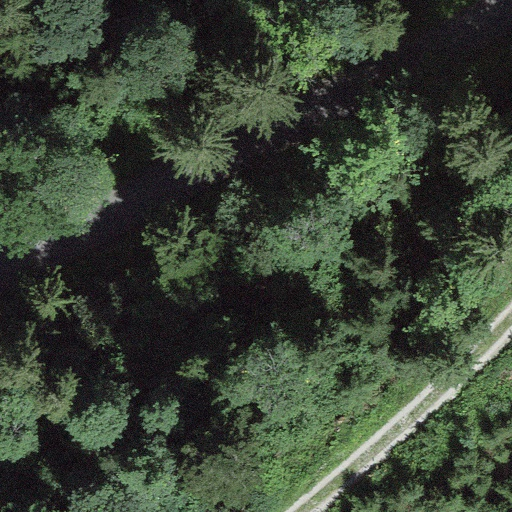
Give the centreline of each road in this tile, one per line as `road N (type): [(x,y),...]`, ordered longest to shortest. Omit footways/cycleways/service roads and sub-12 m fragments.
road 1 (unclassified): [(511,5),(0,272)]
road 2 (track): [(511,324),(306,511)]
